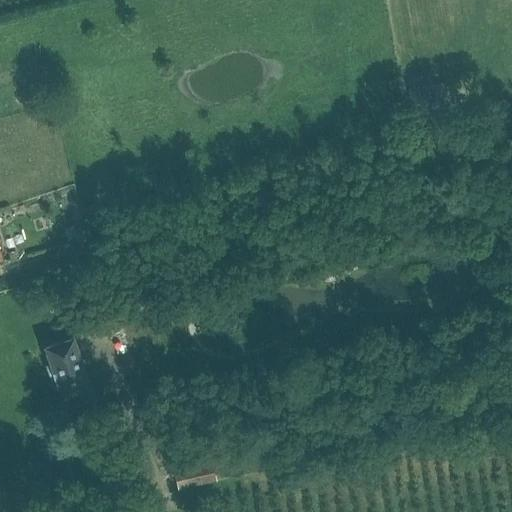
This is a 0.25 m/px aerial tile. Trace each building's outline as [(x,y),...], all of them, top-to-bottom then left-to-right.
[(438,115),(432,84),(409,88),(414,119),(438,115)] [(78,238),(74,226),(66,229),(69,240),(78,238)] [(56,341),(45,345),(62,394),(77,389),(83,406),(96,402),(72,334),(68,335),(64,323),(53,327),(56,341)] [(272,370),(270,362),(261,360),(255,364),(258,374),(265,376),(272,370)] [(224,458),(175,468),(179,485),(227,475),(224,458)]
